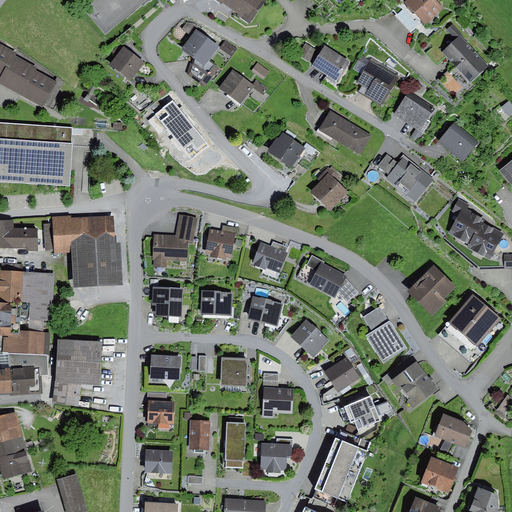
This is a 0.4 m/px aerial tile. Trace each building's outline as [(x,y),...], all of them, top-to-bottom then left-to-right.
[(266,1),(265,0),(217,0),(250,23),(266,1)] [(407,0),(405,2),(407,5),(408,6),(408,8),(413,14),(415,14),(425,25),(443,8),(435,0),(407,0)] [(187,22),(182,29),(192,36),(197,30),(200,26),(195,23),(187,22)] [(464,37),(453,24),(447,30),(449,32),(456,40),(443,52),(447,57),(471,83),(489,66),(463,38),(464,37)] [(192,36),(182,50),(193,58),(188,75),(205,87),(218,69),(215,67),(216,65),(209,60),(219,47),(197,30),(192,36)] [(238,48),(226,41),(220,49),(232,57),(238,48)] [(317,51),(306,43),(298,55),(310,62),(317,51)] [(0,44),(0,76),(1,77),(0,79),(0,83),(43,107),(57,82),(36,70),(38,68),(15,56),(17,53),(0,44)] [(350,62),(325,46),(312,66),(338,82),(350,62)] [(117,56),(110,65),(132,81),(145,63),(124,47),(122,50),(117,56)] [(367,47),(367,55),(378,55),(378,47),(367,47)] [(362,74),(369,61),(361,56),(353,69),(362,74)] [(399,78),(370,61),(369,61),(362,74),(357,82),(368,89),(364,96),(382,106),(399,78)] [(258,63),(252,72),(263,80),(270,72),(258,63)] [(253,85),(233,70),(220,88),(241,104),(253,88),(254,86),(253,85)] [(256,80),(253,85),(254,86),(253,88),(263,96),(267,91),(265,90),(267,88),(256,80)] [(435,109),(409,92),(394,115),(416,129),(420,132),(435,109)] [(511,103),(509,101),(501,107),(509,116),(511,113),(511,103)] [(186,115),(174,102),(153,123),(179,149),(197,131),(183,117),(186,115)] [(331,111),(319,130),(361,155),(372,136),(331,111)] [(0,181),(70,186),(74,127),(0,121),(0,181)] [(479,142),(455,122),(439,142),(463,162),(479,142)] [(420,132),(416,129),(411,137),(417,142),(423,133),(420,132)] [(279,139),(277,138),(267,152),(292,169),(304,151),(306,148),(304,147),(283,132),(279,139)] [(307,143),(304,147),(306,148),(304,151),(312,156),(317,150),(307,143)] [(435,180),(404,154),(397,163),(387,154),(378,166),(389,174),(386,179),(416,203),(435,180)] [(226,161),(218,169),(227,178),(235,170),(226,161)] [(511,161),(501,171),(511,184),(511,161)] [(319,181),(310,191),(331,211),(348,193),(337,182),(340,178),(328,167),(317,179),(319,181)] [(469,245),(482,222),(484,219),(467,209),(469,205),(459,199),(452,212),(459,215),(448,234),(469,245)] [(176,236),(154,235),(153,260),(154,260),(154,267),(167,268),(167,261),(188,262),(189,240),(194,241),(198,219),(179,215),(176,236)] [(71,216),(52,217),(52,223),(54,251),(54,254),(71,253),(73,288),(123,286),(121,243),(116,243),(114,216),(71,218),(71,216)] [(13,221),(0,220),(0,248),(14,248),(13,228),(13,221)] [(482,222),(469,245),(468,248),(490,260),(504,235),(482,222)] [(54,251),(52,223),(44,224),(45,251),(54,251)] [(222,231),(210,229),(205,254),(211,255),(210,257),(226,260),(227,258),(231,259),(235,237),(238,237),(240,229),(223,226),(222,231)] [(38,228),(13,228),(14,248),(27,248),(27,252),(38,251),(38,228)] [(271,246),(261,242),(253,262),(255,263),(254,266),(265,270),(266,268),(279,273),(289,247),(273,241),(271,246)] [(347,276),(324,264),(325,262),(312,256),(307,265),(317,271),(310,285),(335,298),(338,293),(345,279),(347,276)] [(434,265),(407,291),(432,316),(447,302),(444,299),(456,287),(434,265)] [(54,275),(0,272),(0,303),(21,304),(20,319),(29,320),(44,321),(52,321),(54,275)] [(359,292),(345,279),(338,293),(347,303),(359,292)] [(184,288),(153,287),(152,305),(156,305),(156,316),(169,317),(179,317),(182,317),(184,288)] [(221,291),(202,291),(202,315),(232,316),(233,293),(221,292),(221,291)] [(463,334),(487,306),(473,294),(449,323),(463,334)] [(259,298),(253,297),(248,319),(277,327),(283,304),(273,301),(271,300),(261,297),(259,298)] [(0,303),(0,335),(3,335),(20,336),(20,331),(20,319),(21,304),(0,303)] [(373,332),(390,321),(380,306),(363,317),(373,332)] [(478,347),(502,318),(487,306),(463,334),(478,347)] [(44,321),(29,320),(28,331),(44,332),(44,321)] [(312,324),(307,320),(291,337),(314,358),(330,340),(321,332),(321,331),(313,324),(312,324)] [(408,349),(390,321),(373,332),(366,337),(383,364),(408,349)] [(20,336),(3,335),(2,351),(49,354),(50,332),(44,332),(28,331),(20,331),(20,336)] [(103,342),(59,339),(53,402),(78,407),(82,384),(100,385),(103,342)] [(351,348),(345,352),(349,358),(355,355),(351,348)] [(0,368),(9,368),(9,354),(0,354),(0,368)] [(9,354),(9,368),(39,366),(39,376),(49,375),(48,355),(8,354),(9,354)] [(182,357),(152,355),(151,379),(180,381),(182,357)] [(248,359),(222,358),(221,385),(247,386),(248,359)] [(347,358),(325,373),(339,393),(360,378),(347,358)] [(417,362),(392,381),(413,409),(438,390),(417,362)] [(362,364),(357,367),(361,374),(364,373),(367,378),(365,379),(369,386),(374,383),(362,364)] [(0,368),(0,393),(40,391),(39,376),(39,366),(9,368),(0,368)] [(279,388),(264,387),(262,418),(274,419),(274,413),(293,414),(294,389),(279,388)] [(149,401),(167,402),(167,394),(148,393),(147,401),(149,401)] [(370,397),(339,410),(346,425),(354,421),(358,430),(380,420),(370,397)] [(511,419),(511,398),(509,397),(498,413),(511,422),(511,419)] [(167,402),(149,401),(148,423),(159,423),(158,427),(169,428),(169,424),(174,425),(175,403),(167,402)] [(16,412),(0,416),(0,456),(27,450),(16,412)] [(464,422),(443,414),(435,436),(446,440),(453,443),(466,449),(473,431),(464,422)] [(210,421),(191,420),(189,450),(209,451),(210,421)] [(247,423),(227,422),(225,460),(226,460),(226,468),(243,468),(243,461),(245,461),(247,423)] [(336,438),(326,463),(358,476),(368,451),(336,438)] [(277,444),(262,444),(261,469),(266,470),(266,473),(281,474),(281,470),(287,471),(288,458),(292,458),(293,440),(277,439),(277,444)] [(453,443),(446,440),(439,452),(447,455),(453,443)] [(27,450),(0,456),(0,467),(3,479),(32,472),(27,450)] [(173,452),(146,450),(145,473),(172,475),(173,452)] [(459,468),(432,457),(421,483),(448,494),(459,468)] [(326,463),(316,489),(348,501),(358,476),(326,463)] [(77,474),(58,480),(66,511),(84,511),(88,511),(77,474)] [(473,488),(464,511),(494,511),(491,494),(473,488)] [(440,511),(442,508),(415,498),(409,511),(440,511)] [(265,511),(266,502),(226,500),(225,511),(265,511)] [(178,511),(179,504),(145,502),(144,511),(178,511)]
